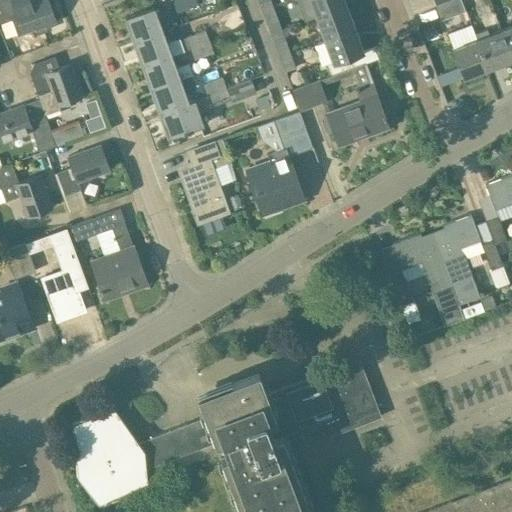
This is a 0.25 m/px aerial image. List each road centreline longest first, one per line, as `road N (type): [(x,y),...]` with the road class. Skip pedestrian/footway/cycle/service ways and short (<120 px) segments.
road 1 (residential): [(199,313),(82,0)]
road 2 (unknown): [(285,262),(355,328),(405,434),(311,468)]
road 3 (unclassified): [(199,313),(446,163)]
road 4 (unclassified): [(20,398),(199,313)]
road 5 (residential): [(387,0),(446,163)]
